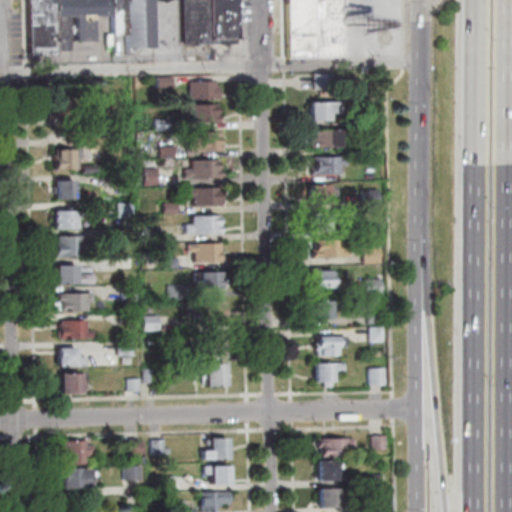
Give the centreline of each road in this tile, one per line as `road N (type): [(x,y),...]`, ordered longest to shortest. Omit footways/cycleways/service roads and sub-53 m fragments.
road 1 (residential): [(275,511),(259,0)]
road 2 (residential): [(14,511),(0,0)]
road 3 (motorway): [(473,0),(476,511)]
road 4 (motorway): [(506,511),(505,0)]
road 5 (residential): [(0,420),(419,410)]
road 6 (motorway): [(419,220),(450,511)]
road 7 (secondary): [(419,220),(420,511)]
road 8 (secondary): [(419,61),(419,220)]
